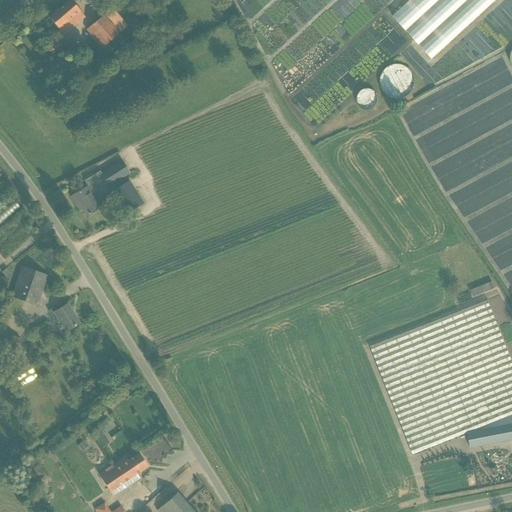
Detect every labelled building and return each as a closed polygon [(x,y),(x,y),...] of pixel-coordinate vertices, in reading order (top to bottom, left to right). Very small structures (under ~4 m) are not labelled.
[(69,0),(49,18),(64,35),(85,17),(80,11),(70,0),(69,0)] [(432,58),(495,0),(410,0),(411,0),(393,16),(432,58)] [(127,25),(119,15),(112,7),(86,30),(93,37),(101,47),(127,25)] [(305,32),(308,35),(315,29),(304,17),(303,18),(298,13),(284,25),(296,40),(305,32)] [(293,103),(317,129),(410,43),(402,35),(401,35),(395,48),(389,45),(379,47),(351,35),(345,29),(341,30),(341,27),(337,23),(334,23),(330,33),(329,34),(321,26),(315,28),(317,37),(322,55),(325,59),(327,64),(317,73),(311,74),(309,79),(306,70),(300,71),(297,74),(299,81),(295,81),(289,87),(293,103)] [(46,49),(51,55),(62,46),(57,40),(46,49)] [(73,71),(63,55),(42,68),(52,85),(73,71)] [(86,216),(94,210),(99,208),(89,192),(106,182),(108,185),(136,168),(128,156),(101,173),(100,171),(86,180),(89,185),(71,197),(76,204),(78,203),(86,216)] [(126,214),(143,203),(128,181),(111,191),(126,214)] [(37,305),(44,285),(48,276),(22,267),(11,296),(37,305)] [(6,268),(2,272),(6,277),(10,273),(6,268)] [(491,281),(470,290),(473,297),(494,288),(491,281)] [(511,362),(488,302),(488,300),(370,347),(393,406),(409,445),(413,455),(467,433),(470,448),(511,440),(511,362)] [(66,332),(71,328),(80,323),(67,303),(59,309),(53,312),(66,332)] [(0,338),(0,350),(14,356),(20,339),(2,332),(0,338)] [(108,420),(93,431),(96,436),(102,432),(103,434),(113,427),(108,420)] [(83,440),(77,445),(82,450),(88,445),(83,440)] [(113,496),(132,484),(140,478),(137,474),(148,467),(139,453),(128,461),(125,456),(117,462),(98,475),(113,496)] [(489,466),(489,469),(491,472),(494,472),(497,470),(497,467),(495,464),(492,464),(489,466)] [(142,507),(154,496),(149,491),(138,503),(142,507)] [(169,499),(157,510),(158,511),(194,511),(177,493),(169,499)] [(124,511),(121,506),(111,511),(110,511),(104,502),(94,509),(96,511),(124,511)]
